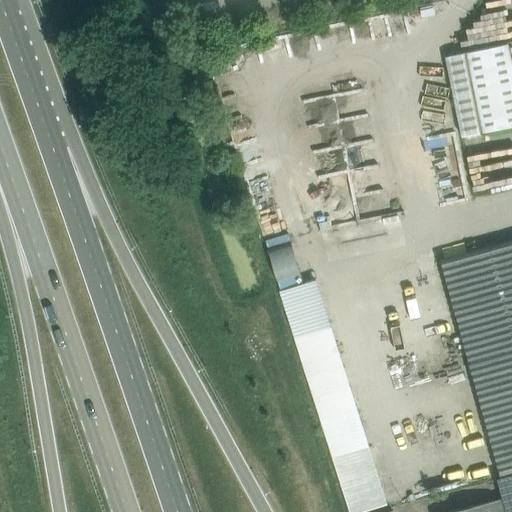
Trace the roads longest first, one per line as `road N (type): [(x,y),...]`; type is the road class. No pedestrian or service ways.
road 1 (primary): [(264,511),(99,202),(47,137)]
road 2 (primary): [(177,511),(47,137)]
road 3 (primary): [(0,151),(126,511)]
road 4 (primary): [(0,154),(59,511)]
road 5 (primary): [(47,137),(0,4)]
